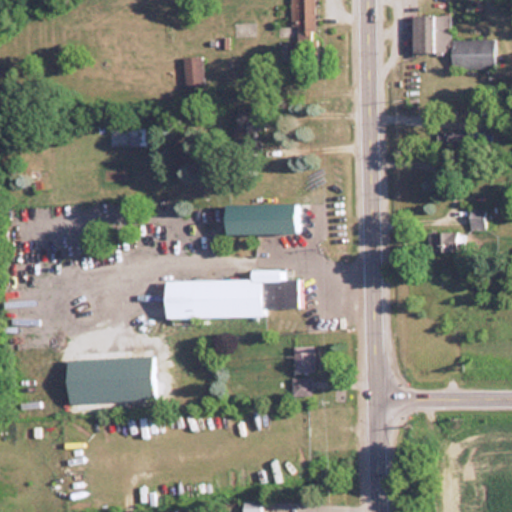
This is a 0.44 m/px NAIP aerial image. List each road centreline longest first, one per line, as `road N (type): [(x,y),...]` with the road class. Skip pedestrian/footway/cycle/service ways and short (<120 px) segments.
road 1 (primary): [(382,511),(372,0)]
road 2 (tertiary): [(379,394),(511,393)]
